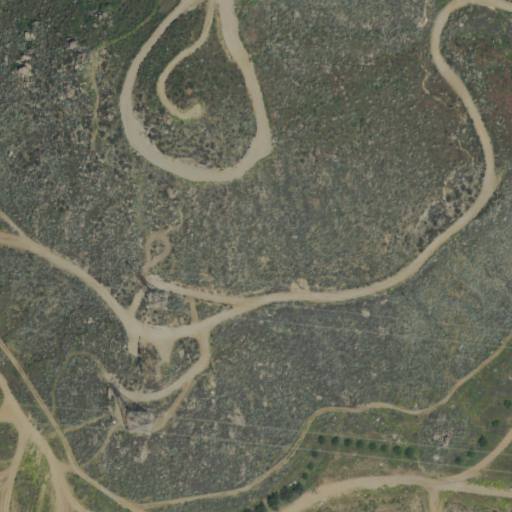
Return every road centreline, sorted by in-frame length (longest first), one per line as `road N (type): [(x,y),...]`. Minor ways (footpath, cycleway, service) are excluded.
road 1 (residential): [(468,0),(450,8),(435,48),(482,141),(491,181),(484,196),(403,275),(334,299),(287,294),(187,330)]
road 2 (residential): [(96,487),(133,504),(242,488),(281,462),(315,410),(433,406),(511,331)]
road 3 (residential): [(187,330),(148,331),(127,320),(0,212)]
road 4 (residential): [(201,326),(203,351),(190,376),(118,399),(96,487)]
